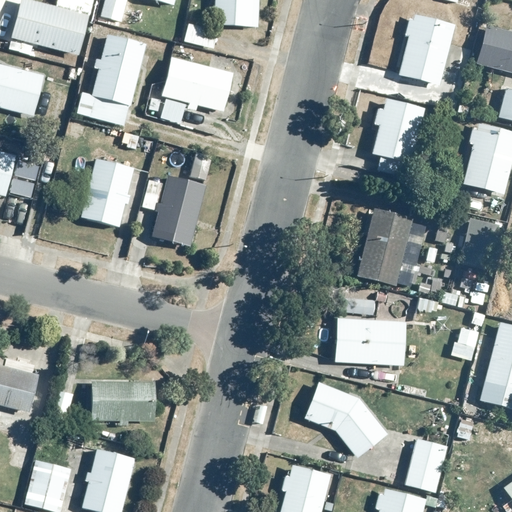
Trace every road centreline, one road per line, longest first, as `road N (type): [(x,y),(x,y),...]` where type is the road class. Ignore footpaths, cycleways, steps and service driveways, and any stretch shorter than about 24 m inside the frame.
road 1 (residential): [(332,0),(246,340)]
road 2 (residential): [(246,340),(0,277)]
road 3 (residential): [(246,340),(202,511)]
